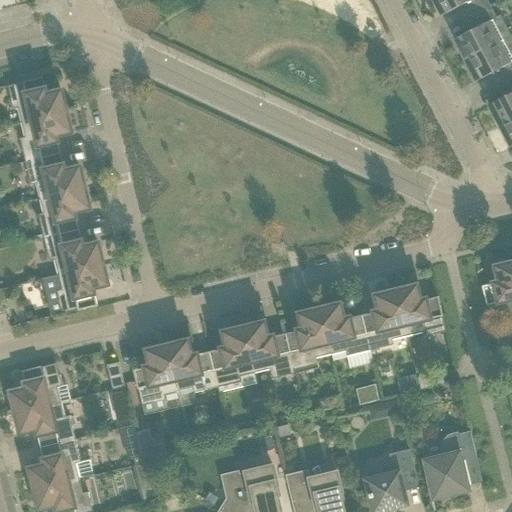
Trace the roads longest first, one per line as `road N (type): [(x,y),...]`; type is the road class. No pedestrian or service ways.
road 1 (residential): [(480,208),(435,195),(97,35)]
road 2 (residential): [(153,316),(431,249),(480,208)]
road 3 (residential): [(153,316),(104,106),(97,35)]
road 4 (residential): [(500,204),(397,0)]
road 5 (residential): [(0,354),(153,316)]
